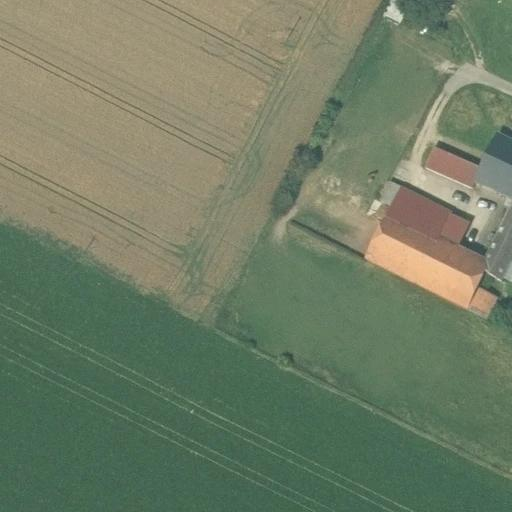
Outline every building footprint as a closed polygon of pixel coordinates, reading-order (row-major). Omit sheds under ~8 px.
[(393,0),(384,18),(398,26),(411,0),(393,0)] [(511,142),(498,135),(480,172),(475,183),(511,201),(511,142)] [(480,172),(434,151),(426,169),(472,190),(475,183),(480,172)] [(390,183),(380,202),(392,208),(402,189),(390,183)] [(453,214),(402,189),(392,208),(389,214),(440,239),(450,218),(453,214)] [(511,260),(511,205),(485,261),(491,264),(486,275),(501,282),(511,260)] [(440,239),(389,214),(366,261),(468,311),(479,289),(486,275),(491,264),(485,261),(459,248),(440,239)] [(469,227),(450,218),(440,239),(459,248),(469,227)] [(488,241),(468,232),(461,246),(481,256),(488,241)] [(497,298),(479,289),(468,311),(486,320),(497,298)]
